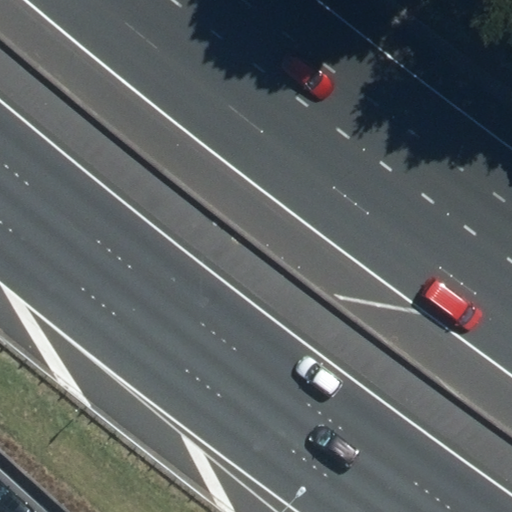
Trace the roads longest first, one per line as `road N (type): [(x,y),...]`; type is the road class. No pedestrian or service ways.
road 1 (motorway): [(464,511),(237,348),(0,153)]
road 2 (motorway): [(108,0),(266,136),(511,315)]
